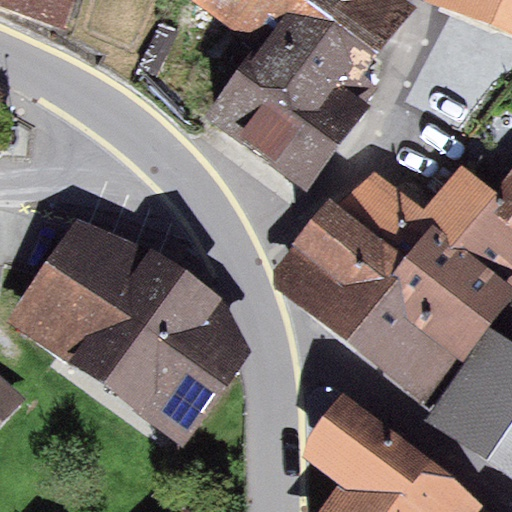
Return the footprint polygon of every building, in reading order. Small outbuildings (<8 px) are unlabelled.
[(0,0),(0,2),(54,19),(59,0),(0,0)] [(350,110),(372,81),(361,73),(403,16),(380,0),(196,0),(269,54),(216,126),(305,191),(359,118),(350,110)] [(511,0),(454,0),(511,24),(511,0)] [(298,280),(290,289),(359,344),(446,237),(463,250),(494,210),(462,184),(421,234),(369,194),(351,212),(346,208),(335,207),(327,213),(298,249),(306,255),(290,274),(298,280)] [(511,185),(494,210),(463,250),(446,237),(359,344),(432,401),(497,312),(511,299),(511,185)] [(84,233),(27,311),(89,357),(153,267),(140,257),(84,233)] [(89,357),(180,422),(235,345),(227,320),(153,267),(89,357)] [(511,332),(486,368),(475,361),(439,413),(511,465),(511,332)] [(0,409),(10,399),(0,389),(0,409)] [(317,452),(358,482),(335,511),(477,511),(346,411),(317,452)]
